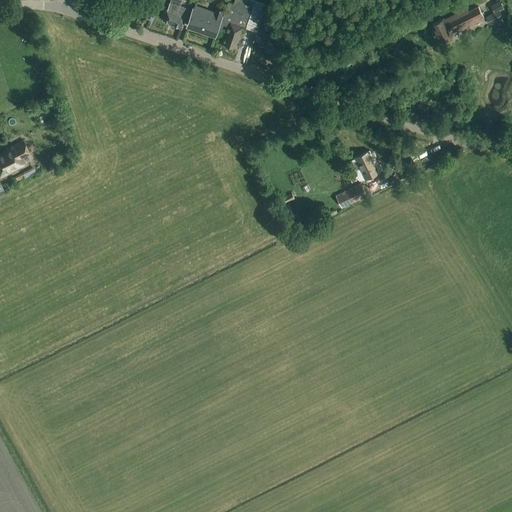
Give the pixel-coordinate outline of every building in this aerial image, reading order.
[(170,0),(164,19),(172,22),(171,24),(181,28),(188,9),(180,6),(182,0),(170,0)] [(257,31),(267,4),(256,0),(234,0),(234,2),(228,0),(218,29),(226,32),(222,42),(237,47),(244,27),(257,31)] [(490,5),(493,12),(503,8),(499,1),(490,5)] [(188,26),(214,36),(224,9),(217,6),(215,12),(195,5),(188,26)] [(441,42),(453,36),(452,35),(484,18),(478,6),(469,11),(467,8),(444,20),(443,18),(432,24),(435,29),(433,31),(432,33),(435,37),(437,38),(439,37),(441,42)] [(486,17),(489,24),(502,18),(498,11),(486,17)] [(29,153),(22,141),(0,152),(0,177),(23,165),(24,164),(23,162),(21,158),(29,153)] [(370,151),(355,158),(365,179),(380,172),(370,151)] [(349,181),(356,177),(347,157),(339,161),(349,181)] [(15,177),(18,182),(36,173),(33,167),(15,177)] [(336,195),(336,196),(333,197),(336,202),(338,201),(339,202),(337,203),(339,208),(342,207),(346,206),(347,207),(353,203),(352,202),(367,196),(361,183),(336,195)] [(283,197),(286,202),(294,198),(291,193),(283,197)]
